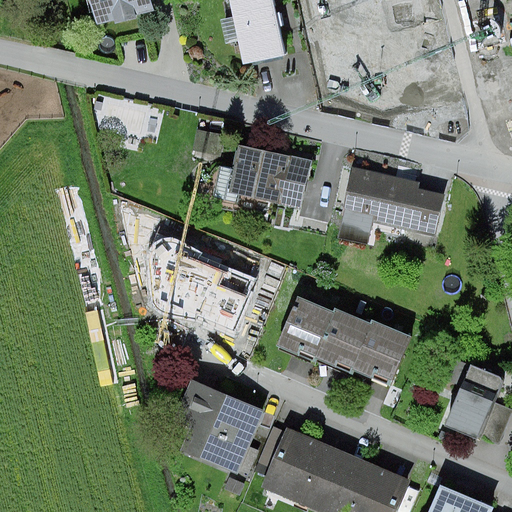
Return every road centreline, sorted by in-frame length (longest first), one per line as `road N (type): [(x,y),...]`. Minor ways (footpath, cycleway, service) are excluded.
road 1 (unclassified): [(0,50),(495,165)]
road 2 (residential): [(495,165),(449,0)]
